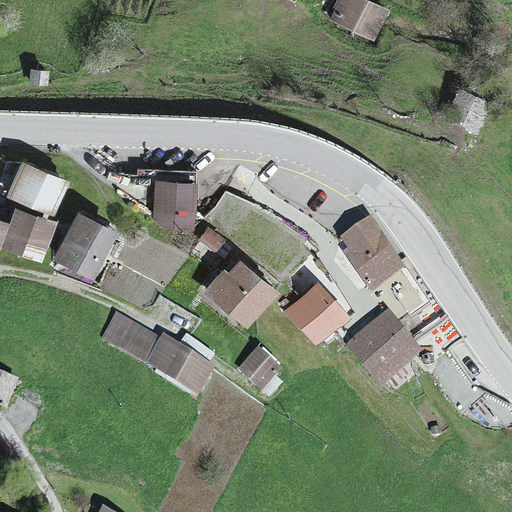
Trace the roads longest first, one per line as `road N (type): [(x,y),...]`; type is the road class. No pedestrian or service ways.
road 1 (tertiary): [(511,375),(400,211),(336,164),(244,136),(0,128)]
road 2 (residential): [(0,274),(29,278),(172,337),(258,400)]
